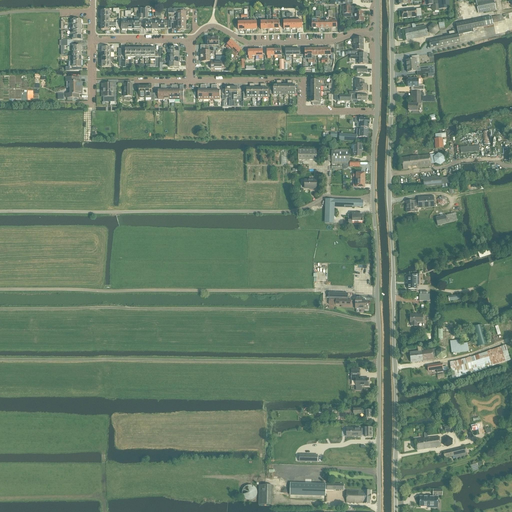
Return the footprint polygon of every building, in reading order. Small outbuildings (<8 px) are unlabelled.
[(426,0),(427,5),(432,5),(433,12),(439,12),(439,10),(449,9),(448,0),(426,0)] [(478,14),(496,11),(493,0),(482,0),(476,1),(478,14)] [(146,9),(144,9),(144,19),(146,19),(146,22),(146,30),(152,30),(152,22),(152,19),(147,19),(146,9)] [(174,10),(168,10),(168,14),(174,14),(174,13),(177,13),(177,21),(186,21),(186,16),(188,16),(188,12),(186,12),(185,12),(181,12),(181,10),(181,9),(174,9),(174,10)] [(403,18),(417,17),(416,9),(402,11),(403,18)] [(355,13),(353,13),(353,14),(353,19),(355,19),(355,22),(356,22),(356,24),(357,25),(360,25),(361,24),(361,22),(364,22),(363,18),(363,13),(355,13)] [(491,17),(483,19),(484,26),(484,27),(493,25),(491,17)] [(482,19),(470,21),(471,29),(484,27),(484,26),(483,19),(482,19)] [(164,22),(158,22),(158,30),(165,30),(165,27),(167,27),(167,21),(164,21),(164,22)] [(186,21),(177,21),(177,32),(181,32),(184,32),(184,30),(186,30),(188,30),(188,26),(186,26),(186,21)] [(470,21),(456,24),(458,34),(458,35),(472,32),(471,29),(470,21)] [(428,36),(426,26),(416,28),(415,24),(412,24),(413,29),(404,30),(406,41),(428,36)] [(439,31),(438,26),(432,24),(428,28),(429,34),(435,35),(439,31)] [(458,34),(429,41),(431,49),(460,42),(458,35),(458,34)] [(208,45),(204,46),(205,51),(209,51),(209,47),(219,46),(218,37),(208,37),(208,45)] [(352,51),(348,51),(348,54),(352,54),(352,53),(358,53),(358,50),(363,50),(363,39),(358,39),(354,39),(354,40),(354,46),(355,46),(355,50),(352,50),(352,51)] [(232,50),(237,45),(232,40),(227,45),(228,45),(226,47),(228,49),(230,47),(232,50)] [(235,57),(236,56),(237,55),(238,55),(242,51),(237,45),(232,50),(230,53),(235,57)] [(204,46),(201,46),(201,51),(201,62),(210,62),(210,52),(209,52),(209,51),(205,51),(204,46)] [(151,49),(150,49),(150,58),(150,60),(156,60),(156,67),(158,67),(158,53),(155,53),(155,49),(155,48),(153,48),(153,49),(151,49)] [(351,55),(350,59),(352,59),(359,59),(359,64),(360,64),(367,64),(367,60),(367,54),(357,54),(357,55),(352,55),(351,55)] [(412,60),(406,61),(407,67),(417,65),(416,62),(419,62),(419,56),(412,57),(412,60)] [(82,61),(70,61),(70,67),(70,71),(79,71),(79,68),(82,68),(82,66),(82,61)] [(407,67),(407,68),(407,70),(408,73),(417,71),(417,72),(417,75),(434,73),(433,70),(430,70),(430,69),(420,70),(420,68),(417,69),(417,65),(407,67)] [(79,78),(66,78),(66,82),(66,88),(71,88),(82,88),(82,82),(79,82),(79,78)] [(413,80),(408,80),(408,87),(412,87),(412,91),(424,91),(424,86),(418,85),(418,79),(413,79),(413,80)] [(106,84),(102,84),(102,85),(102,89),(102,90),(102,97),(104,97),(104,100),(110,100),(110,102),(115,102),(115,87),(116,87),(118,87),(118,85),(118,81),(109,81),(108,81),(110,81),(110,84),(106,84)] [(119,81),(118,81),(118,85),(124,85),(124,97),(132,97),(132,94),(132,84),(127,84),(127,81),(120,81),(119,81)] [(247,98),(252,98),(252,84),(250,84),(250,89),(247,89),(247,91),(244,91),(244,100),(247,100),(247,98)] [(178,85),(175,85),(175,100),(180,100),(184,100),(184,97),(184,91),(184,90),(180,90),(180,91),(178,91),(178,85)] [(159,90),(155,90),(155,95),(155,100),(158,100),(164,100),(164,86),(161,86),(161,91),(159,91),(159,90)] [(140,92),(137,92),(137,100),(140,100),(140,98),(146,98),(146,87),(140,87),(140,92)] [(152,87),(146,87),(146,98),(152,98),(152,102),(155,101),(155,100),(155,95),(152,95),(152,87)] [(71,94),(67,94),(67,98),(79,98),(79,95),(82,95),(82,88),(71,88),(71,94)] [(226,90),(223,90),(223,91),(223,96),(225,96),(225,99),(229,99),(229,101),(231,101),(232,101),(232,88),(226,88),(226,90)] [(232,101),(231,101),(231,104),(231,107),(234,107),(234,102),(234,101),(234,98),(237,98),(237,97),(237,96),(241,96),(241,90),(238,90),(238,88),(232,88),(232,101)] [(418,105),(421,105),(421,92),(412,92),(412,96),(413,96),(413,104),(408,104),(408,112),(409,112),(412,112),(418,112),(418,105)] [(356,118),(355,124),(357,124),(357,127),(368,128),(369,124),(370,123),(370,121),(370,120),(370,119),(356,118)] [(357,135),(356,138),(359,138),(368,138),(368,133),(368,131),(368,130),(357,129),(357,135)] [(442,139),(435,139),(435,149),(443,149),(443,147),(446,146),(446,140),(443,140),(442,139)] [(353,147),(353,157),(361,157),(361,151),(362,151),(362,147),(362,146),(362,145),(354,145),(353,147)] [(461,154),(479,153),(479,146),(460,147),(461,154)] [(317,160),(317,150),(298,149),(298,159),(317,160)] [(332,165),(343,165),(349,165),(349,150),(332,150),(332,165)] [(445,162),(444,156),(438,154),(434,158),(435,163),(440,166),(445,162)] [(403,170),(431,166),(430,155),(402,158),(403,170)] [(451,178),(441,179),(441,177),(423,178),(424,187),(442,186),(442,188),(452,187),(451,178)] [(317,190),(317,180),(305,180),(305,189),(313,189),(313,190),(317,190)] [(418,208),(434,207),(434,196),(418,197),(418,201),(406,202),(407,213),(415,212),(414,207),(418,207),(418,208)] [(334,217),(335,200),(326,200),(325,216),(334,217)] [(438,226),(457,221),(455,213),(436,218),(438,226)] [(348,217),(348,225),(352,225),(352,222),(363,222),(363,220),(363,214),(352,214),(352,217),(348,217)] [(409,278),(407,278),(407,282),(408,282),(408,289),(416,289),(416,285),(421,285),(421,275),(415,275),(413,275),(413,278),(409,278)] [(329,296),(329,299),(340,299),(340,300),(336,300),(336,305),(353,306),(353,301),(351,301),(351,300),(348,300),(348,299),(348,294),(346,294),(329,293),(329,296)] [(368,301),(362,302),(362,298),(355,298),(356,309),(363,309),(363,310),(368,310),(368,301)] [(423,323),(423,315),(410,315),(410,323),(411,323),(411,326),(417,326),(417,323),(423,323)] [(478,347),(487,344),(481,325),(473,327),(478,347)] [(471,337),(471,335),(471,334),(471,333),(470,332),(469,331),(468,330),(466,330),(465,330),(464,331),(462,331),(462,333),(461,334),(461,335),(461,337),(461,338),(462,339),(463,340),(465,340),(466,340),(467,340),(469,340),(470,339),(471,338),(471,337)] [(467,343),(461,344),(460,340),(450,342),(452,354),(469,351),(467,343)] [(451,362),(450,362),(451,371),(452,379),(460,378),(460,377),(474,373),(483,370),(510,360),(507,351),(506,345),(487,352),(471,357),(456,361),(451,362)] [(418,351),(410,352),(411,363),(433,360),(432,350),(421,351),(421,348),(421,346),(418,347),(418,351)] [(447,357),(446,351),(441,348),(436,352),(436,358),(442,360),(447,357)] [(442,364),(427,366),(428,372),(434,371),(437,370),(437,373),(443,372),(443,371),(447,371),(446,367),(443,367),(442,364)] [(351,375),(351,379),(356,379),(356,387),(356,391),(362,391),(362,387),(368,387),(369,385),(369,379),(359,379),(359,374),(359,369),(351,369),(351,375)] [(359,409),(353,409),(353,414),(362,414),(362,413),(363,413),(363,418),(372,417),(371,410),(363,410),(363,411),(361,411),(361,409),(359,409)] [(481,423),(471,426),(472,430),(473,430),(474,436),(479,435),(478,429),(482,428),(481,423)] [(448,433),(454,431),(453,424),(444,426),(445,432),(448,431),(448,433)] [(351,432),(350,432),(350,433),(351,433),(351,437),(355,437),(361,437),(361,435),(365,435),(365,437),(372,437),(372,428),(365,428),(365,429),(361,429),(360,429),(351,429),(351,432)] [(441,447),(439,437),(428,438),(427,433),(424,433),(425,439),(416,440),(418,450),(441,447)] [(453,459),(467,456),(465,447),(443,452),(445,458),(452,456),(453,459)] [(478,466),(483,465),(481,460),(476,461),(476,462),(470,464),(471,468),(478,466)] [(344,484),(333,484),(325,484),(290,483),(290,495),(326,496),(326,491),(333,491),(334,490),(344,491),(344,484)] [(257,496),(257,494),(257,492),(257,490),(256,488),(254,487),(252,486),(251,485),(248,485),(247,486),(245,487),(243,488),(242,490),(242,492),(242,494),(243,496),(244,498),(245,499),(247,500),(249,501),(251,501),(253,500),(255,499),(256,498),(257,496)] [(272,505),(272,486),(259,485),(258,505),(272,505)] [(364,491),(347,491),(347,503),(364,504),(370,504),(370,500),(371,500),(371,495),(370,495),(371,491),(364,491)] [(420,497),(420,507),(431,507),(431,508),(438,508),(438,507),(438,503),(438,497),(420,497)]
